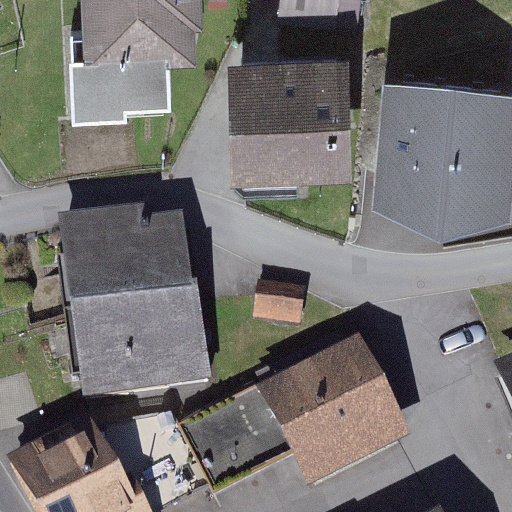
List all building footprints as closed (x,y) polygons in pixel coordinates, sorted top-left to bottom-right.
[(199,0),(81,0),(83,67),(194,63),(193,32),(201,28),(199,0)] [(362,0),(282,0),(279,23),(359,32),(362,0)] [(349,57),(227,61),(230,180),(353,176),(349,57)] [(511,210),(511,93),(384,80),(373,204),(439,232),(511,217),(511,210)] [(56,233),(70,331),(194,312),(183,227),(150,232),(148,219),(56,233)] [(315,283),(265,280),(262,326),(312,329),(315,283)] [(207,396),(194,312),(70,331),(83,416),(207,396)] [(258,399),(180,441),(210,497),(213,503),(285,465),(308,507),(414,450),(360,351),(261,404),(258,399)] [(511,373),(493,381),(511,424),(511,373)] [(89,436),(10,476),(29,511),(182,511),(210,497),(180,441),(170,423),(89,436)]
